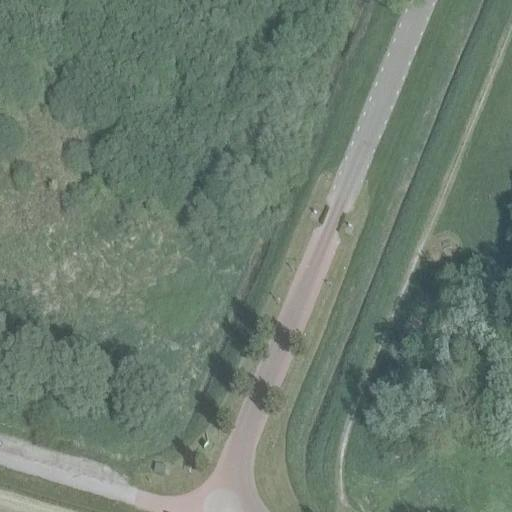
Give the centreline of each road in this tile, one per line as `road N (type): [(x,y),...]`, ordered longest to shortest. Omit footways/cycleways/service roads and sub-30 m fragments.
road 1 (tertiary): [(236,498),(235,455),(420,0)]
road 2 (unclassified): [(236,498),(135,498),(0,459)]
